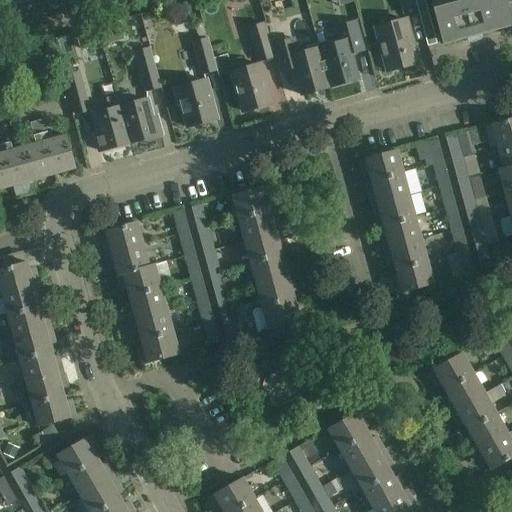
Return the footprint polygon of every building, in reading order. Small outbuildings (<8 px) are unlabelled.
[(399,0),(403,14),(416,11),(413,0),(399,0)] [(437,44),(424,0),(415,0),(428,46),(437,44)] [(431,0),(443,40),(442,40),(443,42),(465,36),(467,40),(465,41),(465,42),(480,38),(480,37),(478,37),(477,33),(498,27),(490,0),(431,0)] [(511,0),(490,0),(498,27),(511,23),(511,0)] [(417,63),(406,20),(375,28),(386,71),(417,63)] [(363,50),(356,22),(342,26),(346,40),(318,48),(329,87),(358,79),(351,54),(363,50)] [(273,58),(263,23),(248,27),(257,63),(273,58)] [(217,71),(207,38),(192,42),(202,76),(217,71)] [(300,95),(329,87),(318,48),(290,56),(286,41),(273,45),(280,73),(293,69),(300,95)] [(161,89),(150,47),(134,52),(140,75),(138,76),(141,85),(143,85),(145,93),(161,89)] [(227,61),(231,73),(242,112),(271,103),(260,65),(244,69),(242,58),(227,61)] [(64,76),(75,114),(90,110),(80,71),(64,76)] [(217,119),(206,80),(173,90),(177,104),(180,103),(187,127),(217,119)] [(117,95),(130,142),(161,134),(156,117),(153,118),(148,100),(132,105),(128,92),(117,95)] [(106,98),(109,111),(93,115),(98,133),(94,134),(99,151),(130,142),(117,95),(106,98)] [(497,147),(511,143),(511,118),(491,125),(497,147)] [(47,119),(39,121),(40,127),(49,125),(47,119)] [(30,123),(32,130),(40,127),(39,121),(30,123)] [(49,125),(40,127),(42,134),(50,132),(49,125)] [(42,134),(40,127),(32,130),(34,136),(42,134)] [(8,129),(0,131),(0,133),(1,138),(10,136),(8,129)] [(457,134),(445,137),(449,151),(461,148),(457,134)] [(10,136),(1,138),(3,144),(11,142),(10,136)] [(36,144),(24,147),(33,181),(75,169),(66,136),(54,139),(55,143),(37,148),(36,144)] [(429,156),(441,153),(437,139),(425,142),(429,156)] [(511,143),(497,147),(502,168),(497,170),(498,171),(511,166),(511,143)] [(15,154),(0,158),(0,190),(33,181),(24,147),(14,150),(15,154)] [(369,175),(371,182),(403,173),(397,150),(359,161),(363,177),(369,175)] [(453,167),(457,182),(469,178),(465,164),(453,167)] [(511,166),(498,171),(504,193),(511,190),(511,166)] [(446,170),(434,173),(438,187),(450,184),(446,170)] [(403,173),(371,182),(373,189),(367,190),(371,205),(409,195),(403,173)] [(461,196),(473,193),(469,178),(457,182),(461,196)] [(453,198),(450,184),(438,187),(442,201),(453,198)] [(237,219),(269,210),(268,203),(273,202),(269,186),(231,196),(237,219)] [(409,195),(371,205),(375,220),(381,219),(382,226),(415,217),(409,195)] [(157,220),(169,217),(165,200),(153,203),(157,220)] [(202,204),(191,207),(194,221),(206,218),(202,204)] [(465,211),(469,225),(481,222),(477,208),(465,211)] [(183,209),(171,212),(175,227),(187,223),(183,209)] [(243,241),(281,230),(277,215),(271,216),(269,210),(237,219),(243,241)] [(446,217),(450,231),(462,228),(458,213),(446,217)] [(383,249),(421,239),(415,217),(382,226),(384,232),(379,234),(383,249)] [(105,255),(143,245),(137,222),(105,231),(107,238),(101,240),(105,255)] [(473,240),(485,236),(481,222),(469,225),(473,240)] [(465,242),(462,228),(450,231),(454,245),(465,242)] [(281,230),(243,241),(249,263),(281,254),(280,247),(285,245),(281,230)] [(199,238),(203,252),(215,248),(211,234),(199,238)] [(393,263),(395,269),(427,261),(421,239),(383,249),(387,264),(393,263)] [(179,243),(183,257),(195,254),(191,240),(179,243)] [(149,266),(143,245),(105,255),(110,270),(115,269),(117,276),(154,265),(149,266)] [(207,266),(219,263),(215,248),(203,252),(207,266)] [(493,267),(489,253),(477,256),(481,270),(493,267)] [(199,268),(195,254),(183,257),(187,271),(199,268)] [(281,254),(249,263),(255,285),(293,274),(289,259),(283,260),(281,254)] [(27,262),(6,268),(3,257),(0,257),(0,290),(1,294),(39,283),(34,268),(29,269),(27,262)] [(462,276),(474,272),(470,258),(458,261),(462,276)] [(433,283),(427,261),(395,269),(397,276),(391,278),(396,294),(433,283)] [(160,287),(154,265),(117,276),(121,291),(126,289),(128,296),(160,287)] [(293,274),(255,285),(261,307),(294,298),(292,291),(297,290),(293,274)] [(211,282),(215,296),(227,292),(223,278),(211,282)] [(43,298),(39,283),(1,294),(7,315),(39,307),(38,300),(43,298)] [(207,298),(204,284),(192,287),(196,301),(207,298)] [(166,309),(160,287),(128,296),(130,303),(125,304),(129,319),(166,309)] [(215,296),(219,310),(231,306),(227,292),(215,296)] [(211,312),(207,298),(196,301),(199,315),(211,312)] [(261,332),(265,345),(298,336),(294,322),(305,319),(301,303),(296,305),(294,298),(261,307),(254,309),(252,313),(257,333),(261,332)] [(13,338),(51,327),(47,312),(41,313),(39,307),(7,315),(13,338)] [(172,331),(166,309),(129,319),(133,335),(139,334),(140,340),(172,331)] [(227,341),(239,337),(235,323),(223,326),(227,341)] [(55,342),(51,327),(13,338),(19,360),(52,351),(50,344),(55,342)] [(220,343),(216,328),(204,332),(208,346),(220,343)] [(179,354),(172,331),(140,340),(142,347),(137,348),(141,364),(179,354)] [(500,331),(490,337),(497,350),(508,343),(500,331)] [(25,382),(63,371),(59,356),(54,357),(52,351),(19,360),(25,382)] [(444,390),(473,373),(462,353),(427,373),(435,387),(441,384),(444,390)] [(67,387),(63,371),(25,382),(31,404),(63,395),(62,388),(67,387)] [(451,413),(485,393),(473,373),(444,390),(448,396),(443,399),(451,413)] [(467,429),(496,413),(485,393),(451,413),(458,426),(464,423),(467,429)] [(63,395),(31,404),(37,426),(75,416),(71,400),(65,402),(63,395)] [(339,450),(368,433),(365,427),(370,425),(361,410),(327,430),(339,450)] [(473,452),(507,433),(496,413),(467,429),(470,435),(466,438),(473,452)] [(372,439),(368,433),(339,450),(350,470),(384,450),(377,437),(372,439)] [(511,441),(507,433),(473,452),(481,466),(486,463),(490,469),(511,456),(511,441)] [(69,476),(98,459),(94,453),(99,450),(91,436),(57,455),(69,476)] [(299,446),(289,451),(296,464),(306,459),(299,446)] [(384,450),(350,470),(362,489),(391,473),(388,467),(393,464),(384,450)] [(278,475),(289,469),(281,456),(271,462),(278,475)] [(101,465),(98,459),(69,476),(80,495),(114,476),(106,462),(101,465)] [(312,492),(322,486),(315,473),(304,479),(312,492)] [(394,479),(391,473),(362,489),(373,509),(407,490),(399,476),(394,479)] [(23,474),(14,479),(21,492),(31,487),(23,474)] [(89,511),(96,511),(120,498),(117,492),(122,489),(114,476),(80,495),(89,511)] [(0,478),(0,492),(1,494),(11,489),(4,477),(0,478)] [(223,511),(231,511),(254,499),(242,478),(209,498),(217,511),(222,509),(223,511)] [(297,483),(286,490),(294,502),(304,496),(297,483)] [(329,499),(322,486),(312,492),(319,504),(329,499)] [(11,489),(1,494),(8,506),(18,501),(11,489)] [(407,490),(373,509),(374,511),(413,511),(410,506),(415,504),(407,490)] [(306,511),(312,509),(304,496),(294,502),(299,511),(306,511)] [(124,505),(120,498),(96,511),(134,511),(129,502),(124,505)] [(261,511),(254,499),(231,511),(261,511)] [(30,507),(32,511),(44,511),(39,502),(30,507)]
